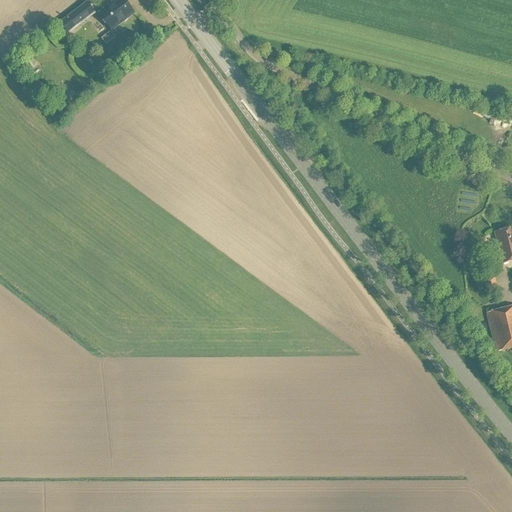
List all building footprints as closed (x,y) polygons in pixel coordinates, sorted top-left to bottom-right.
[(111,31),(134,14),(123,0),(117,0),(99,14),(111,31)] [(96,15),(87,4),(60,24),(68,35),(96,15)] [(115,38),(110,32),(101,39),(106,45),(115,38)] [(511,229),(494,234),(502,265),(511,262),(511,229)] [(496,354),(511,349),(511,308),(486,315),(496,354)]
